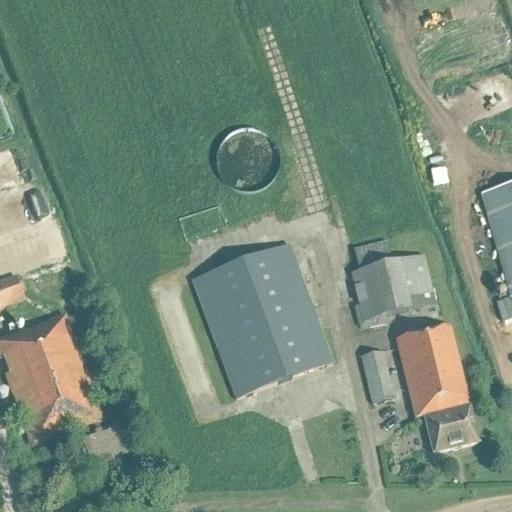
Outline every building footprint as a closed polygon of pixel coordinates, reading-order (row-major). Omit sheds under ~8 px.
[(441,65),(506,47),(499,23),(434,40),(441,65)] [(0,123),(19,117),(0,64),(0,123)] [(0,181),(26,175),(20,152),(0,156),(0,181)] [(511,190),(481,199),(510,302),(495,306),(501,327),(511,323),(511,190)] [(0,231),(46,219),(39,192),(0,202),(0,231)] [(352,262),(354,262),(358,276),(350,278),(358,311),(352,312),(357,334),(385,327),(384,322),(435,309),(423,260),(391,268),(386,247),(350,255),(352,262)] [(288,250),(191,286),(235,404),(332,368),(288,250)] [(0,312),(23,304),(15,281),(0,286),(0,312)] [(83,442),(75,445),(87,477),(128,462),(117,430),(100,436),(97,428),(102,427),(64,321),(0,343),(0,364),(4,363),(9,378),(4,379),(31,452),(81,434),(83,442)] [(432,458),(478,448),(449,331),(395,345),(414,423),(423,421),(432,458)] [(184,359),(190,369),(211,357),(205,347),(184,359)] [(371,409),(394,404),(382,357),(359,362),(371,409)] [(221,411),(209,368),(191,373),(203,416),(221,411)] [(21,432),(15,434),(17,440),(23,438),(21,432)]
